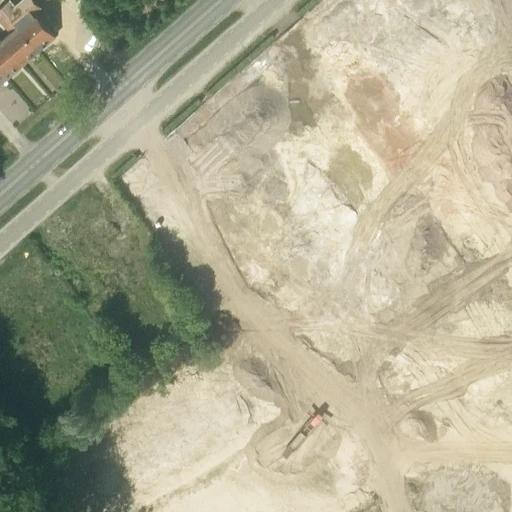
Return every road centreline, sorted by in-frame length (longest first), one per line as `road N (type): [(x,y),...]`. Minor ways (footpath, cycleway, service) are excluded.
road 1 (unclassified): [(0,250),(280,0)]
road 2 (primary): [(0,196),(224,0)]
